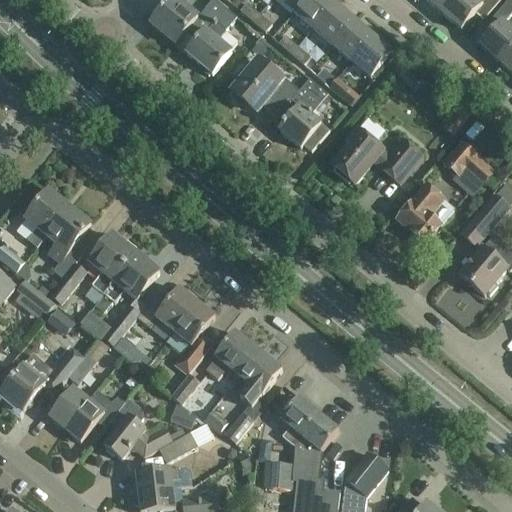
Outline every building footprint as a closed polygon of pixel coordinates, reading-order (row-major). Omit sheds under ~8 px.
[(191,0),(206,12),(215,2),(213,0),(191,0)] [(308,0),(275,0),(294,17),(308,0)] [(327,0),(308,0),(294,17),(313,33),(335,7),(327,0)] [(456,0),(423,0),(423,1),(442,17),(456,0)] [(484,23),(497,8),(504,0),(488,0),(482,7),(474,0),(456,0),(442,17),(462,34),(477,16),(484,23)] [(481,51),(501,68),(511,54),(511,32),(504,26),(511,17),(511,0),(489,27),(496,33),(481,51)] [(176,49),(186,38),(198,21),(174,1),(152,28),(176,49)] [(215,2),(206,12),(198,21),(186,38),(197,47),(187,58),(200,69),(198,71),(208,80),(211,77),(213,79),(232,56),(231,55),(238,46),(226,35),(238,21),(215,2)] [(254,25),(260,18),(247,7),(241,15),(254,25)] [(355,24),(335,7),(313,33),(332,50),(355,24)] [(272,29),(260,18),(254,25),(266,36),(272,29)] [(374,40),(355,24),(332,50),(352,66),(374,40)] [(292,58),(299,51),(286,40),(279,47),(292,58)] [(374,40),(352,66),(373,85),(395,59),(374,40)] [(311,61),(299,51),(292,58),(305,69),(311,61)] [(511,54),(501,68),(511,77),(511,54)] [(290,107),(300,95),(285,82),(283,85),(259,65),(233,96),(258,117),(263,110),(278,122),(290,107)] [(330,91),(337,84),(324,73),(318,80),(330,91)] [(299,113),(293,120),(280,135),(302,153),(322,128),(311,119),(328,98),(310,83),(300,95),(290,107),(299,113)] [(349,94),(337,84),(330,91),(342,101),(349,94)] [(458,114),(456,116),(468,126),(476,116),(464,107),(458,114)] [(333,171),(355,190),(375,166),(382,171),(381,173),(401,189),(424,161),(404,145),(390,162),(384,156),(385,155),(358,133),(347,147),(350,150),(333,171)] [(446,168),(458,178),(453,183),(473,200),(494,176),(476,161),(477,160),(463,148),(446,168)] [(426,247),(454,213),(427,191),(399,224),(426,247)] [(477,251),(510,211),(507,209),(511,202),(511,201),(503,194),(498,200),(496,198),(463,239),(477,251)] [(28,245),(37,252),(47,241),(70,213),(49,196),(27,224),(38,233),(28,245)] [(64,284),(76,269),(83,260),(73,253),(92,230),(70,213),(47,241),(57,249),(50,258),(60,267),(53,275),(64,284)] [(95,289),(106,297),(137,258),(113,239),(91,268),(103,278),(95,289)] [(484,252),(461,280),(485,300),(487,298),(490,300),(498,290),(496,288),(508,274),(511,276),(511,274),(511,253),(495,239),(484,252)] [(25,267),(5,251),(0,256),(0,263),(17,277),(25,267)] [(138,305),(160,277),(137,258),(106,297),(96,309),(95,310),(104,317),(114,306),(115,307),(125,294),(138,305)] [(76,269),(64,284),(51,300),(61,308),(86,277),(76,269)] [(0,312),(15,293),(3,283),(0,280),(0,312)] [(47,318),(55,308),(27,286),(19,296),(47,318)] [(175,337),(198,307),(181,293),(167,311),(155,301),(140,320),(137,323),(150,333),(158,324),(175,337)] [(190,380),(202,364),(214,349),(202,339),(216,321),(198,307),(175,337),(167,347),(185,360),(177,371),(189,381),(190,380)] [(44,322),(62,338),(75,325),(57,309),(44,322)] [(137,323),(140,320),(128,310),(103,342),(115,351),(137,323)] [(236,337),(224,353),(216,362),(216,363),(206,375),(219,385),(228,373),(239,382),(259,356),(236,337)] [(57,400),(65,390),(70,384),(84,365),(72,355),(56,376),(46,367),(36,380),(24,371),(14,383),(2,399),(3,400),(4,406),(10,411),(16,410),(24,416),(27,413),(30,413),(33,409),(33,405),(36,401),(44,391),(57,400)] [(283,375),(259,356),(239,382),(251,391),(241,403),(252,412),(262,400),(263,400),(283,375)] [(84,365),(70,384),(79,391),(97,368),(88,361),(84,365)] [(183,409),(186,405),(200,388),(190,380),(189,381),(173,401),(183,409)] [(50,422),(66,435),(90,405),(74,393),(50,422)] [(98,394),(90,405),(66,435),(82,447),(101,423),(109,429),(111,427),(122,412),(98,394)] [(283,441),(294,450),(320,418),(299,402),(281,424),(291,432),(283,441)] [(117,435),(105,450),(107,452),(106,454),(113,460),(114,458),(123,465),(133,452),(146,462),(160,455),(174,447),(170,440),(166,433),(150,442),(145,437),(147,435),(139,429),(143,423),(143,414),(129,403),(122,412),(111,427),(119,433),(117,435)] [(213,415),(207,423),(222,435),(228,428),(213,415)] [(190,418),(185,431),(192,433),(196,420),(190,418)] [(244,418),(225,441),(236,449),(254,426),(244,418)] [(296,452),(294,469),(292,485),(297,486),(296,493),(293,511),(338,511),(340,497),(318,495),(322,457),(340,435),(320,418),(294,450),(296,452)] [(174,447),(160,455),(167,469),(198,452),(191,438),(187,440),(174,447)] [(226,455),(226,461),(233,463),(238,460),(238,454),(232,451),(226,455)] [(242,479),(253,481),(252,468),(246,456),(237,462),(243,472),(242,479)] [(355,473),(346,484),(342,511),(365,511),(367,502),(376,490),(389,475),(368,458),(355,473)] [(267,466),(265,491),(296,493),(297,486),(292,485),(294,469),(267,466)] [(187,473),(181,473),(181,472),(137,477),(139,497),(193,491),(191,478),(190,475),(187,473)] [(137,499),(135,501),(136,508),(138,509),(141,509),(140,511),(216,511),(215,500),(183,503),(182,493),(193,492),(193,491),(139,497),(139,499),(137,499)] [(262,509),(289,511),(293,511),(296,493),(265,491),(262,509)]
